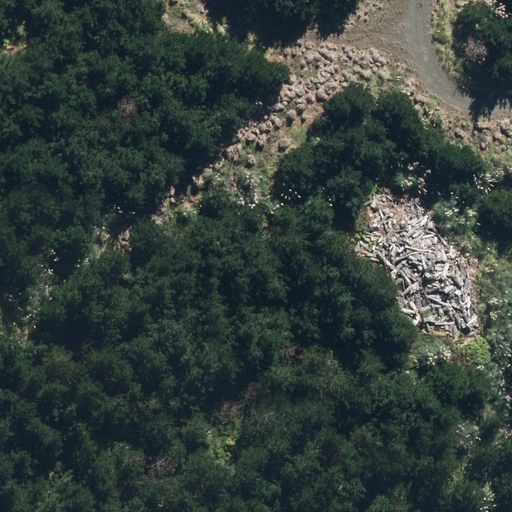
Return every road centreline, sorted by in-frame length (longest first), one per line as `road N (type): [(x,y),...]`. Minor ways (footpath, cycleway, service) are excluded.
road 1 (track): [(408,23),(229,65),(191,36),(182,0)]
road 2 (track): [(419,0),(408,23),(472,111),(511,112)]
